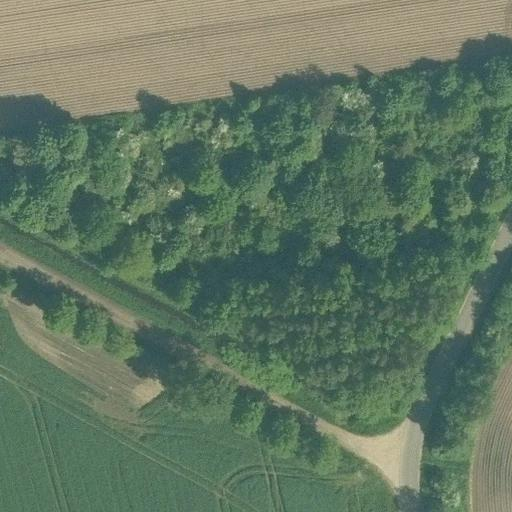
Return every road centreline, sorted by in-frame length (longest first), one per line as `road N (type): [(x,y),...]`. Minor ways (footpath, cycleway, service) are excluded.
road 1 (track): [(409,450),(0,246)]
road 2 (unclassified): [(426,511),(409,450),(511,239)]
